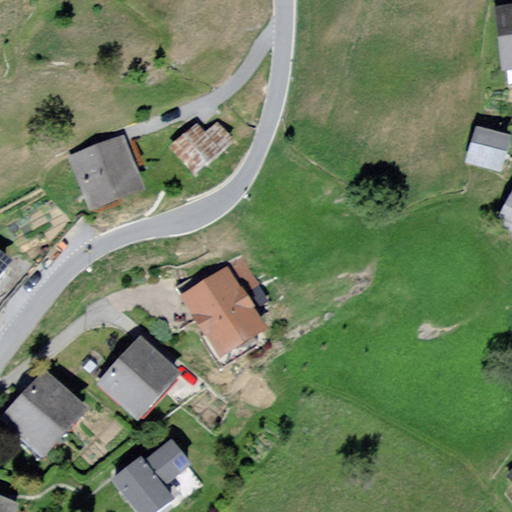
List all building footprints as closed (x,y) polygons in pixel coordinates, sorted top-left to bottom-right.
[(511,0),(496,0),(493,0),(499,64),(511,62),(511,0)] [(201,177),(240,141),(216,116),(178,152),(201,177)] [(500,133),(469,124),(459,161),(489,169),(500,133)] [(141,137),(84,158),(103,211),(160,190),(141,137)] [(511,187),(504,183),(484,220),(511,234),(511,187)] [(0,303),(30,264),(0,242),(0,303)] [(290,332),(242,262),(194,295),(242,364),(290,332)] [(157,425),(197,375),(147,336),(107,386),(157,425)] [(64,463),(104,413),(52,372),(12,422),(64,463)] [(207,466),(181,435),(124,481),(149,511),(177,511),(191,500),(181,488),(207,466)] [(511,458),(495,475),(511,492),(511,458)] [(0,511),(22,511),(25,506),(0,495),(0,511)]
